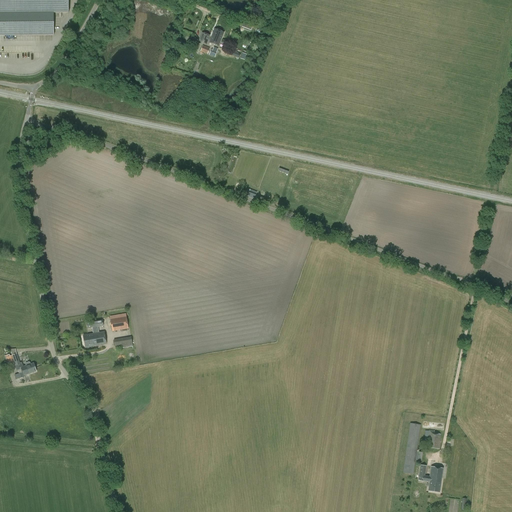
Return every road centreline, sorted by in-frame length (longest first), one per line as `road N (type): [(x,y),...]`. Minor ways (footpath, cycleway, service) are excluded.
road 1 (unclassified): [(26,121),(511,305)]
road 2 (unclassified): [(117,511),(88,406),(54,359),(17,166),(26,121)]
